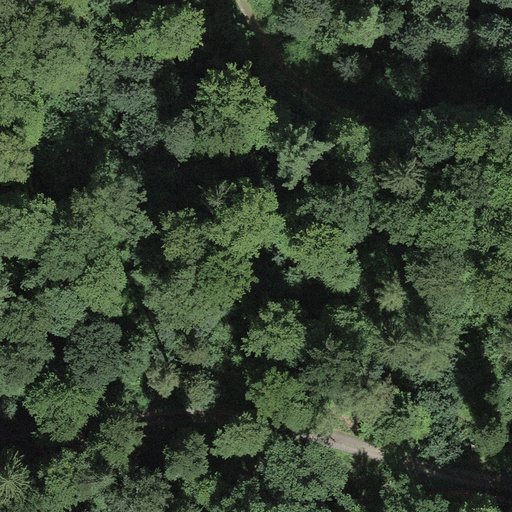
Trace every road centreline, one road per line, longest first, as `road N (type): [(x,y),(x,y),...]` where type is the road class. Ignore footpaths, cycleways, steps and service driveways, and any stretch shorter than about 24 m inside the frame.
road 1 (track): [(0,434),(230,414),(511,477)]
road 2 (track): [(241,0),(267,48),(328,107),(375,121),(511,92)]
